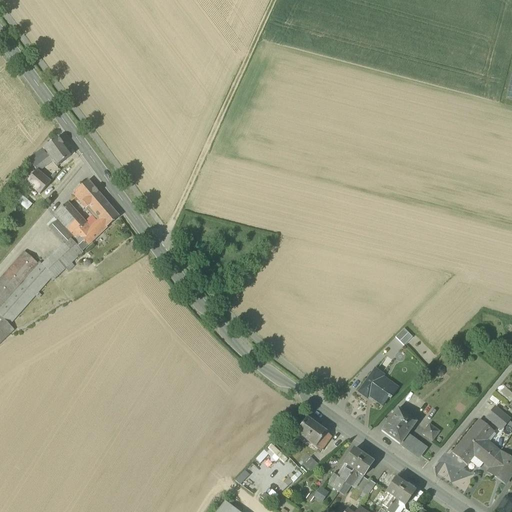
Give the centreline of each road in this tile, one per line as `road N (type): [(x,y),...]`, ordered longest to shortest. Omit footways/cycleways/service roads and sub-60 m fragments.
road 1 (tertiary): [(421,482),(251,360),(194,298),(0,37)]
road 2 (track): [(156,248),(274,0)]
road 3 (residential): [(421,482),(511,365)]
road 4 (unknown): [(88,157),(0,269)]
